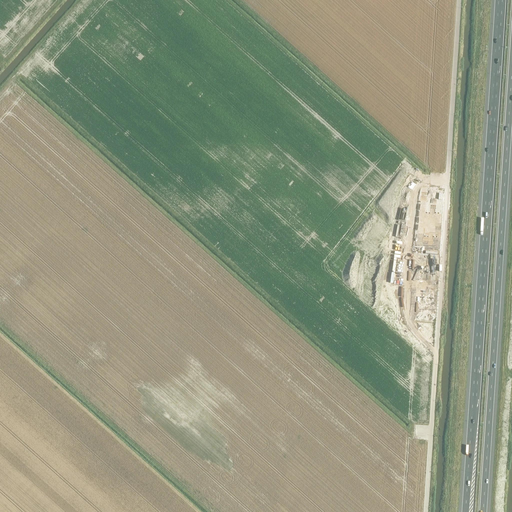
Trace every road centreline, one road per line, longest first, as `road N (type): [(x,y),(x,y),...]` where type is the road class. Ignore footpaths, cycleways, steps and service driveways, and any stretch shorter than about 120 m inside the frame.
road 1 (motorway): [(499,0),(465,511)]
road 2 (motorway): [(483,511),(511,73)]
